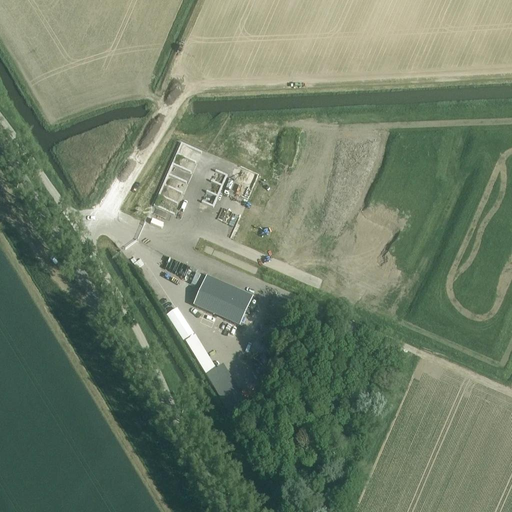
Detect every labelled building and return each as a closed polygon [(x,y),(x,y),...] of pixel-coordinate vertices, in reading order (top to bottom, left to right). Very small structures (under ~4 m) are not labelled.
[(202,285),(192,307),(239,328),(249,305),(251,302),(204,281),(202,285)] [(267,313),(267,315),(289,324),(296,307),(274,298),(274,299),(272,302),(269,310),(268,312),(267,313)] [(177,310),(166,317),(183,342),(193,335),(177,310)] [(221,369),(205,379),(212,389),(228,379),(221,369)] [(247,406),(228,379),(212,389),(230,417),(247,406)]
